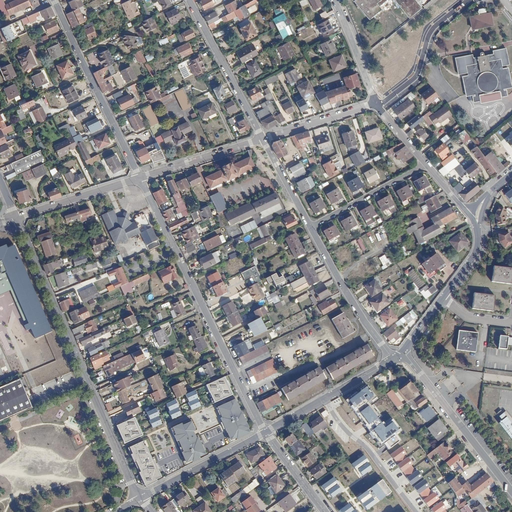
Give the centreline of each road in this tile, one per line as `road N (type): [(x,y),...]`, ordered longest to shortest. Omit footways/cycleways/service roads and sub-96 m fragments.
road 1 (residential): [(138,498),(15,217)]
road 2 (residential): [(265,431),(141,178)]
road 3 (residential): [(141,178),(54,0)]
road 4 (residential): [(511,491),(403,351)]
road 5 (residential): [(263,138),(189,0)]
road 6 (residential): [(393,358),(310,226)]
road 7 (residential): [(327,396),(420,511)]
road 8 (residential): [(467,0),(431,30),(416,75),(376,105)]
road 9 (residential): [(138,498),(265,431)]
road 10 (residential): [(15,217),(141,178)]
road 11 (residential): [(310,226),(425,165)]
road 12 (residential): [(141,178),(263,138)]
